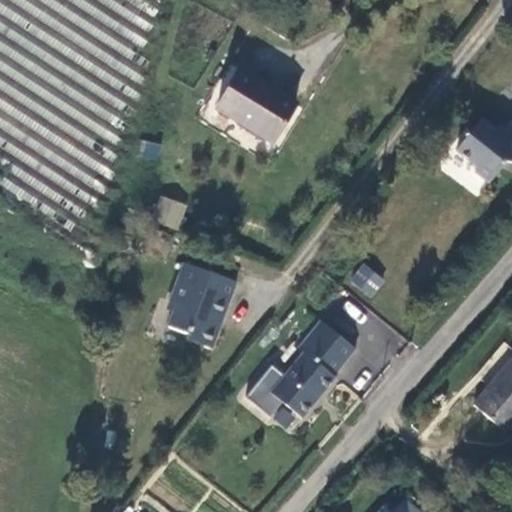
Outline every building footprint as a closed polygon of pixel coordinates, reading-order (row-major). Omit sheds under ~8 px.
[(217,106),(274,143),(297,104),(239,67),(217,106)] [(494,132),(478,119),(473,125),(465,126),(468,133),(456,149),(473,163),(475,168),(489,179),(503,161),(511,163),(511,138),(498,127),(494,132)] [(141,140),(137,157),(157,162),(160,144),(141,140)] [(162,196),(151,225),(176,234),(185,206),(162,196)] [(167,260),(176,234),(151,225),(142,250),(167,260)] [(369,299),(385,280),(363,261),(347,280),(369,299)] [(231,283),(179,263),(166,301),(172,304),(165,326),(185,334),(184,339),(209,349),(216,329),(212,327),(215,318),(219,319),(231,283)] [(354,351),(319,321),(297,348),(300,351),(268,390),(302,419),(334,381),(332,378),(354,351)] [(504,434),(511,424),(511,360),(475,407),(504,434)]
